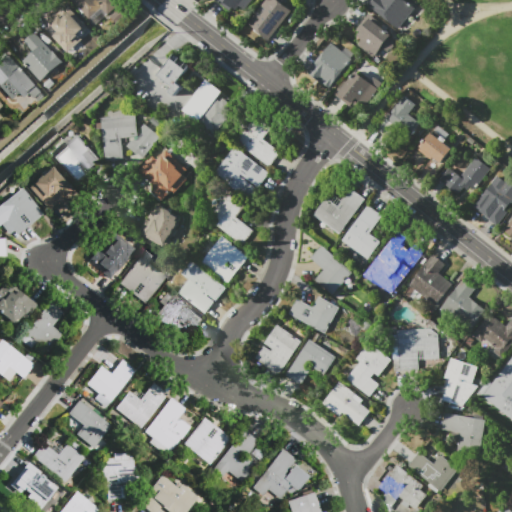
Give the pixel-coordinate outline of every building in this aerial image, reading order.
[(72,0),(113,0),(126,14),(115,23),(101,9),(90,19),(72,0)] [(252,0),(245,10),(240,6),(237,9),(233,6),(230,11),(216,0),(252,0)] [(249,23),(267,0),(277,0),(291,11),(268,40),(253,28),(254,27),(249,23)] [(399,29),(369,5),(373,0),(405,0),(416,8),(399,29)] [(41,24),(61,6),(65,10),(69,6),(89,28),(80,36),(83,38),(67,53),(41,24)] [(371,18),(392,35),(391,37),(397,42),(382,60),(376,56),(374,58),(358,45),(362,40),(357,37),(360,34),(359,33),(371,18)] [(38,50),(54,68),(40,80),(22,61),(33,51),(24,41),(34,32),(45,44),(38,50)] [(331,42),(352,59),(329,89),(308,72),(331,42)] [(173,47),(248,103),(207,159),(163,125),(121,94),(173,47)] [(35,84),(21,97),(14,88),(8,94),(0,85),(0,61),(8,54),(35,84)] [(334,94),(344,81),(347,83),(356,71),(379,89),(366,105),(360,101),(356,105),(353,103),(350,106),(334,94)] [(393,129),(386,137),(377,130),(387,118),(389,120),(392,116),(390,114),(404,96),(417,105),(409,115),(420,123),(407,140),(405,138),(393,129)] [(280,152),(270,166),(236,140),(244,130),(239,126),(251,111),(272,127),(263,139),(280,152)] [(135,114),(137,135),(120,137),(123,159),(105,160),(101,118),(135,114)] [(160,136),(143,157),(138,153),(137,155),(126,146),(130,140),(139,139),(143,135),(142,126),(144,124),(160,136)] [(435,176),(423,167),(430,159),(417,149),(431,132),(452,149),(441,163),(444,165),(435,176)] [(77,135),(99,160),(74,182),(52,156),(77,135)] [(270,174),(260,188),(248,179),(247,181),(259,190),(251,200),(211,169),(225,151),(230,155),(236,147),(270,174)] [(161,201),(135,178),(153,158),(158,162),(163,156),(172,164),(176,159),(188,170),(184,174),(188,177),(173,195),(170,192),(161,201)] [(491,169),(474,190),(470,187),(467,190),(463,187),(458,194),(440,181),(450,169),(460,177),(476,157),(491,169)] [(59,201),(48,210),(28,187),(51,167),(75,194),(63,205),(59,201)] [(494,181),(511,195),(511,202),(506,210),(509,213),(502,221),(498,226),(491,221),(486,217),(494,208),(486,202),(487,200),(482,196),(494,181)] [(9,226),(5,230),(0,223),(0,203),(21,187),(41,214),(22,229),(15,234),(11,229),(9,226)] [(365,199),(340,234),(326,224),(314,215),(327,198),(338,206),(351,188),(365,199)] [(238,216),(249,224),(255,230),(244,244),(210,217),(230,192),(246,206),(238,216)] [(165,248),(137,231),(147,216),(150,217),(158,203),(183,218),(165,248)] [(368,205),(382,216),(369,234),(380,242),(368,259),(342,240),(368,205)] [(511,218),(503,231),(511,237),(511,218)] [(86,256),(105,232),(110,236),(112,234),(133,251),(111,279),(100,271),(102,269),(86,256)] [(249,255),(229,281),(202,261),(207,255),(201,250),(211,237),(217,242),(223,235),(249,255)] [(409,243),(418,250),(407,263),(394,280),(380,269),(382,266),(379,263),(387,253),(390,256),(402,241),(407,245),(409,243)] [(352,273),(333,294),(316,279),(325,270),(311,258),(322,246),(352,273)] [(433,255),(445,264),(438,272),(452,283),(436,305),(409,285),(433,255)] [(144,305),(118,285),(140,258),(165,278),(144,305)] [(224,286),(204,312),(178,292),(199,266),(224,286)] [(464,278),(476,287),(469,296),(485,309),(467,330),(458,323),(459,321),(442,307),(464,278)] [(0,283),(4,279),(36,304),(18,327),(0,312),(0,283)] [(398,288),(390,298),(381,291),(389,281),(398,288)] [(202,320),(184,344),(152,318),(162,306),(157,302),(165,292),(202,320)] [(319,297),(340,308),(327,333),(290,314),(297,299),(314,308),(319,297)] [(60,334),(46,352),(34,343),(29,348),(18,339),(49,301),(61,312),(50,326),(60,334)] [(511,319),(511,343),(504,354),(485,339),(482,343),(472,335),(490,313),(507,326),(511,319)] [(278,325),(302,341),(279,375),(265,366),(266,364),(256,358),(265,346),(271,350),(272,348),(265,343),(278,325)] [(430,329),(438,335),(440,360),(425,361),(424,350),(418,351),(419,370),(416,370),(410,371),(400,371),(397,330),(430,329)] [(310,339),(336,357),(324,374),(312,367),(300,385),(285,375),(310,339)] [(34,365),(23,378),(15,372),(8,380),(0,374),(0,341),(1,340),(34,365)] [(379,384),(369,396),(347,379),(360,361),(356,358),(369,342),(391,360),(378,376),(374,373),(371,378),(379,384)] [(462,407),(442,399),(449,379),(445,377),(451,357),(478,367),(473,384),(480,386),(462,407)] [(511,418),(483,396),(511,359),(511,418)] [(121,360),(134,370),(104,408),(93,399),(97,393),(85,384),(100,366),(110,374),(121,360)] [(340,381),(365,400),(363,404),(370,410),(359,424),(342,411),(339,415),(323,403),(340,381)] [(151,383),(165,395),(138,429),(113,409),(127,392),(138,400),(151,383)] [(170,398),(185,409),(177,418),(190,428),(180,440),(179,440),(169,453),(165,449),(161,454),(148,444),(151,439),(143,433),(170,398)] [(110,426),(92,448),(75,434),(82,425),(67,413),(78,400),(110,426)] [(442,429),(445,412),(486,420),(485,420),(479,455),(468,459),(458,450),(461,433),(442,429)] [(228,437),(208,463),(182,443),(203,417),(228,437)] [(254,466),(241,483),(226,471),(221,477),(211,470),(243,429),(257,440),(243,458),(254,466)] [(65,445),(83,458),(64,483),(31,458),(43,442),(59,454),(65,445)] [(308,476),(297,490),(289,485),(278,500),(266,491),(262,497),(251,489),(281,450),(294,460),(282,475),(285,477),(294,465),(308,476)] [(408,465),(418,452),(434,464),(441,456),(457,469),(440,490),(408,465)] [(123,498),(106,499),(105,477),(101,478),(100,461),(104,461),(104,458),(112,457),(112,454),(127,453),(127,456),(132,456),(133,478),(124,479),(125,487),(122,487),(123,498)] [(511,459),(511,475),(503,469),(511,459)] [(55,486),(38,509),(8,486),(25,463),(55,486)] [(416,509),(413,506),(401,495),(390,508),(382,501),(380,486),(399,464),(424,486),(421,488),(428,495),(416,509)] [(149,511),(138,503),(160,475),(177,488),(181,484),(197,498),(185,511),(169,511),(161,505),(155,511),(149,511)] [(59,511),(76,491),(98,508),(94,511),(59,511)] [(325,511),(289,511),(286,501),(313,492),(319,511),(322,511),(325,511)]
